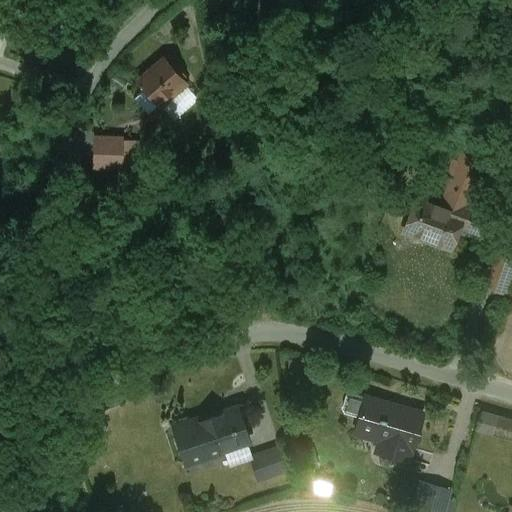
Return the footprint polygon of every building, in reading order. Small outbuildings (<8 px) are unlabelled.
[(164,60),(138,82),(144,89),(158,105),(161,108),(162,108),(178,93),(174,89),(182,82),(182,81),(164,60)] [(197,99),(182,82),(174,89),(178,93),(162,108),(172,119),(197,99)] [(144,89),(133,99),(147,115),(158,105),(144,89)] [(511,107),(497,108),(499,128),(511,127),(511,107)] [(121,140),(95,139),(95,167),(120,167),(121,140)] [(441,200),(418,192),(404,231),(449,247),(457,226),(461,213),(460,213),(463,204),(474,208),(479,195),(483,196),(489,181),(475,176),(481,160),(460,152),(451,176),(450,175),(441,200)] [(349,178),(334,173),(331,184),(346,188),(349,178)] [(395,183),(371,175),(366,190),(389,199),(395,183)] [(474,208),(463,204),(460,213),(461,213),(457,226),(479,234),(487,212),(474,208)] [(511,273),(511,261),(493,255),(482,285),(505,293),(511,273)] [(364,397),(349,393),(345,395),(341,408),(344,412),(358,417),(364,397)] [(422,413),(364,396),(364,397),(358,417),(354,433),(388,442),(384,454),(407,461),(410,449),(411,449),(422,413)] [(511,437),(511,414),(484,407),(478,428),(511,437)] [(236,408),(210,416),(210,415),(193,421),(204,455),(247,441),(236,408)] [(193,421),(174,427),(185,462),(204,455),(193,421)] [(280,447),(249,457),(257,479),(287,468),(280,447)] [(314,455),(299,458),(302,470),(316,466),(314,455)] [(330,484),(317,481),(315,490),(328,493),(330,484)] [(441,511),(447,491),(424,484),(418,507),(433,511),(441,511)]
